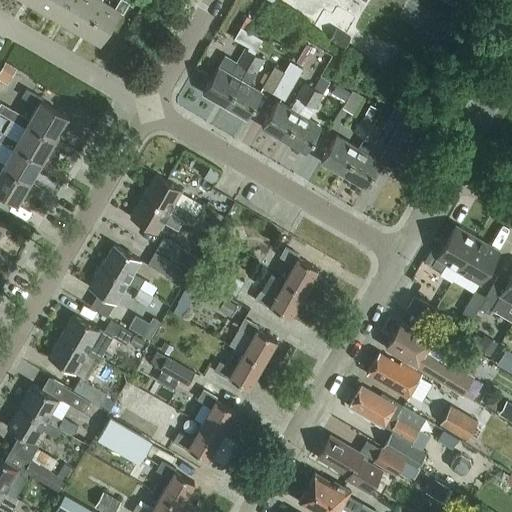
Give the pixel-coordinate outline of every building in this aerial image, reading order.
[(56,20),(67,0),(38,0),(34,7),(56,20)] [(78,33),(96,0),(100,0),(101,0),(67,0),(56,20),(78,33)] [(100,46),(120,11),(123,13),(129,2),(125,0),(118,0),(114,8),(101,0),(100,0),(96,0),(78,33),(100,46)] [(449,0),(466,9),(470,0),(449,0)] [(263,39),(241,26),(234,38),(256,51),(263,39)] [(344,48),(350,38),(336,30),(330,40),(344,48)] [(218,66),(203,92),(225,105),(240,78),(246,68),(254,54),(245,49),(231,73),(218,66)] [(264,60),(254,54),(246,68),(256,74),(264,60)] [(15,81),(21,64),(9,59),(3,77),(15,81)] [(289,62),(284,72),(272,93),(285,100),(302,69),(289,62)] [(272,93),(284,72),(274,66),(263,88),(272,93)] [(328,82),(319,77),(313,88),(314,89),(305,103),(313,108),(328,82)] [(262,91),(240,78),(225,105),(247,118),(262,91)] [(262,127),(284,139),(299,113),(305,103),(314,89),(313,88),(304,83),(290,108),(277,100),(262,127)] [(37,105),(29,119),(27,122),(55,138),(68,116),(41,100),(43,98),(26,88),(22,96),(37,105)] [(362,96),(352,91),(342,109),(352,114),(362,96)] [(370,105),(355,130),(365,136),(372,123),(371,122),(378,109),(370,105)] [(27,122),(29,119),(14,110),(9,118),(25,127),(17,140),(15,143),(43,159),(55,138),(27,122)] [(321,126),(299,113),(284,139),(306,152),(321,126)] [(386,147),(402,156),(419,126),(403,116),(386,147)] [(382,128),(372,123),(365,136),(358,148),(358,147),(343,174),(365,187),(366,185),(370,187),(383,164),(379,162),(380,160),(371,155),(376,143),(374,142),(382,128)] [(3,165),(30,181),(43,159),(15,143),(17,140),(2,131),(0,133),(0,140),(12,148),(4,161),(3,165)] [(343,174),(358,147),(336,135),(321,161),(343,174)] [(4,161),(0,158),(0,192),(18,203),(30,181),(3,165),(4,161)] [(213,169),(207,179),(214,183),(220,173),(213,169)] [(143,195),(183,219),(183,218),(211,235),(222,215),(202,203),(195,214),(174,201),(182,189),(155,173),(143,195)] [(178,228),(183,219),(143,195),(130,216),(156,232),(163,220),(178,228)] [(459,269),(477,238),(455,226),(432,265),(442,271),(447,262),(459,269)] [(164,236),(156,249),(190,268),(197,255),(164,236)] [(498,251),(477,238),(459,269),(480,282),(498,251)] [(101,265),(128,281),(139,287),(143,279),(133,273),(140,259),(114,244),(101,265)] [(293,264),(284,281),(303,292),(317,268),(298,257),(299,255),(285,247),(280,256),(293,264)] [(155,251),(148,263),(170,277),(177,264),(155,251)] [(432,265),(437,256),(430,252),(425,260),(432,265)] [(115,302),(128,281),(101,265),(89,287),(115,302)] [(511,273),(508,280),(498,275),(485,296),(479,307),(489,312),(492,308),(511,319),(511,273)] [(289,316),(303,292),(284,281),(274,297),(260,290),(255,299),(269,307),(270,305),(289,316)] [(179,303),(173,312),(182,317),(187,307),(198,287),(190,282),(179,303)] [(139,287),(134,297),(147,305),(153,295),(139,287)] [(479,306),(479,307),(485,296),(475,290),(462,311),(472,317),(479,306)] [(406,308),(427,321),(435,308),(414,295),(406,308)] [(224,299),(219,308),(231,315),(236,306),(224,299)] [(437,313),(432,322),(445,331),(451,321),(437,313)] [(73,314),(60,335),(99,358),(103,350),(92,342),(99,329),(73,314)] [(150,323),(136,315),(129,326),(150,338),(160,320),(153,317),(150,323)] [(243,352),(262,363),(276,339),(257,328),(258,326),(244,318),(239,328),(252,335),(243,352)] [(110,319),(104,330),(125,342),(132,332),(110,319)] [(463,394),(472,380),(474,377),(457,367),(456,369),(426,351),(432,340),(402,321),(387,347),(463,394)] [(135,334),(131,341),(141,347),(145,341),(135,334)] [(85,381),(99,358),(60,335),(48,356),(74,372),(75,371),(81,375),(73,388),(100,404),(106,393),(85,381)] [(165,343),(161,349),(169,354),(172,347),(165,343)] [(511,347),(509,346),(502,364),(511,368),(511,347)] [(194,371),(157,350),(150,362),(187,383),(194,371)] [(248,388),(262,363),(243,352),(233,369),(220,361),(214,370),(228,378),(229,376),(248,388)] [(407,396),(421,373),(401,362),(399,364),(379,352),(367,373),(407,396)] [(19,405),(60,429),(60,428),(84,442),(86,439),(74,432),(77,426),(63,417),(62,419),(51,412),(58,399),(32,383),(19,405)] [(426,417),(402,404),(381,392),(379,395),(361,384),(348,405),(383,426),(384,425),(392,430),(383,446),(418,466),(425,453),(410,444),(419,429),(426,417)] [(90,401),(69,388),(62,399),(84,412),(90,401)] [(211,406),(202,423),(221,434),(235,410),(216,399),(217,397),(203,389),(198,399),(211,406)] [(492,395),(487,404),(496,410),(500,404),(499,398),(492,395)] [(511,404),(505,401),(498,413),(511,421),(511,404)] [(60,429),(19,405),(7,426),(33,442),(41,428),(55,437),(60,429)] [(440,422),(467,439),(478,422),(450,405),(440,422)] [(150,441),(110,417),(97,438),(138,462),(150,441)] [(207,459),(221,434),(202,423),(192,440),(178,432),(173,441),(187,449),(188,447),(207,459)] [(330,434),(317,456),(348,474),(346,477),(369,491),(382,469),(361,457),(363,453),(330,434)] [(394,475),(404,459),(382,445),(372,461),(394,475)] [(37,449),(31,459),(51,470),(56,459),(37,449)] [(0,458),(0,487),(15,495),(26,476),(16,470),(18,469),(0,458)] [(25,469),(58,488),(64,477),(51,470),(31,459),(31,458),(25,469)] [(161,494),(180,505),(194,481),(175,470),(176,468),(162,460),(157,470),(170,478),(161,494)] [(307,486),(351,511),(356,511),(361,503),(347,495),(350,490),(334,481),(333,483),(315,472),(307,486)] [(351,511),(307,486),(298,501),(317,511),(316,511),(351,511)] [(10,511),(19,498),(15,495),(0,487),(0,511),(10,511)] [(94,506),(104,511),(114,511),(120,502),(103,492),(94,506)] [(96,511),(66,494),(55,511),(96,511)] [(176,511),(180,505),(161,494),(151,511),(138,503),(132,511),(176,511)]
